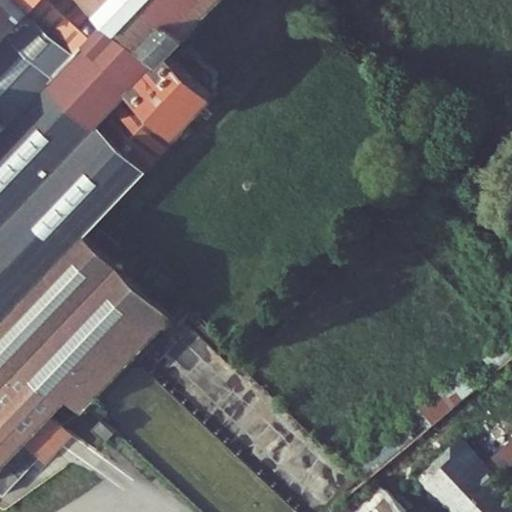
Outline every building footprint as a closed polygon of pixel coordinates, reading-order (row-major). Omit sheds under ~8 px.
[(182,49),(227,0),(0,0),(0,478),(28,449),(50,469),(76,442),(54,421),(71,402),(85,416),(177,320),(87,235),(225,90),(182,49)] [(404,420),(418,437),(477,391),(463,373),(404,420)] [(456,511),(463,511),(497,478),(455,435),(417,473),(456,511)] [(511,440),(493,457),(507,473),(511,468),(511,440)] [(405,511),(383,487),(356,511),(405,511)]
